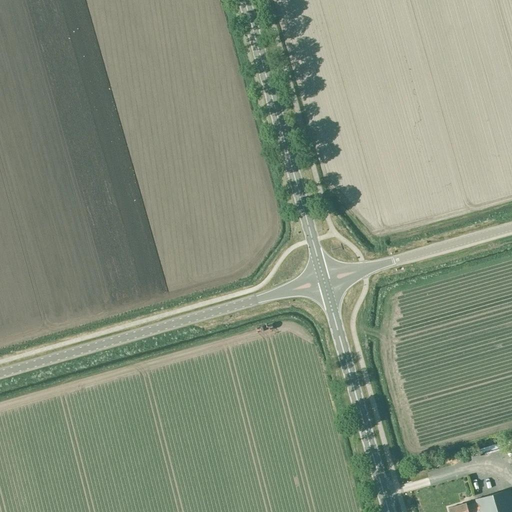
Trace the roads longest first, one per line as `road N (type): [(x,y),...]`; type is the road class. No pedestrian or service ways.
road 1 (tertiary): [(0,374),(323,280)]
road 2 (secondary): [(323,280),(243,0)]
road 3 (secondary): [(388,511),(323,280)]
road 4 (tertiary): [(323,280),(511,227)]
